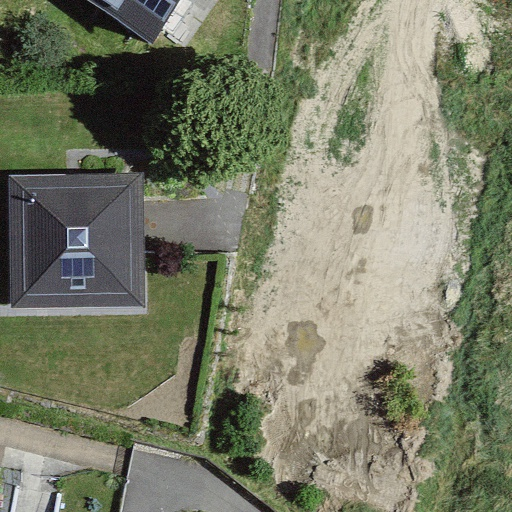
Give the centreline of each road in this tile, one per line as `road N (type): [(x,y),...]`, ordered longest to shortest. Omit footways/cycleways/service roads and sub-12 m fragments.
road 1 (residential): [(167,236),(215,233),(238,210),(263,0)]
road 2 (residential): [(161,472),(0,431)]
